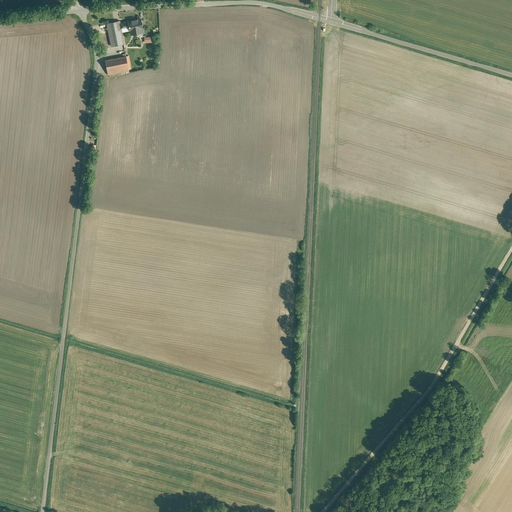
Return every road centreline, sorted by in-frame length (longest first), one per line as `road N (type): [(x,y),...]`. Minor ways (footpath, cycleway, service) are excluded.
road 1 (unclassified): [(80,11),(97,57),(42,511)]
road 2 (unclassified): [(80,11),(264,3),(511,75)]
road 3 (track): [(324,511),(422,396),(511,246)]
